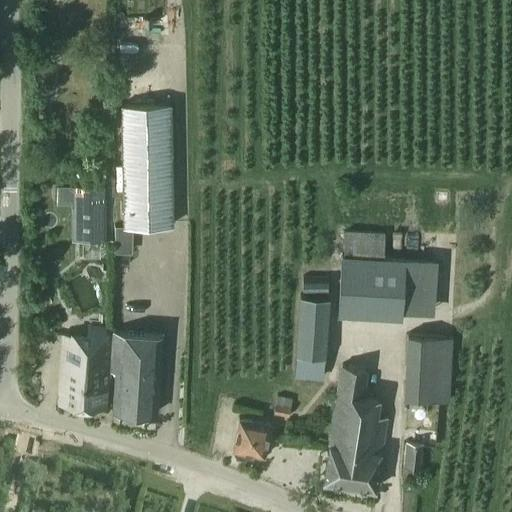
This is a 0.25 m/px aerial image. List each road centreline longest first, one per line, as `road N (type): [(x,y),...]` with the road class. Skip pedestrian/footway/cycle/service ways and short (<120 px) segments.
road 1 (unclassified): [(3,414),(8,0)]
road 2 (unclassified): [(308,511),(185,463),(3,414)]
